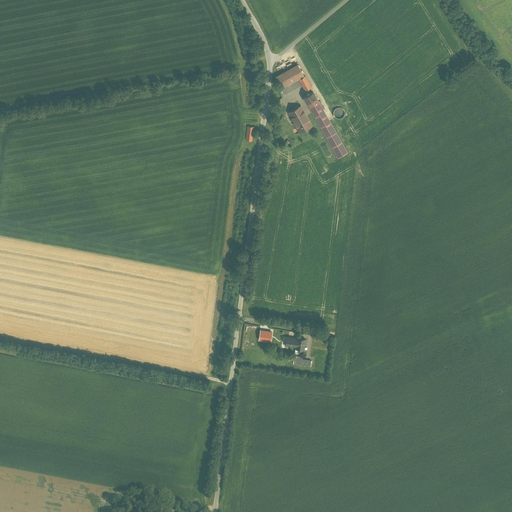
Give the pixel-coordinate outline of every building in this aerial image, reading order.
[(300,65),(277,78),(283,89),(300,81),(306,92),(312,88),(300,65)] [(350,153),(316,92),(305,99),(338,159),(350,153)] [(314,126),(303,106),(289,113),(300,133),(314,126)] [(344,108),(343,107),(341,107),(339,107),(337,108),(336,109),(335,110),(335,112),(335,114),(336,116),(338,117),(340,117),(341,117),(343,117),(345,116),(346,114),(346,112),(346,110),(344,108)] [(306,339),(287,336),(285,346),(296,347),(295,349),(304,350),(306,339)] [(311,360),(294,358),(293,364),(310,367),(311,360)]
